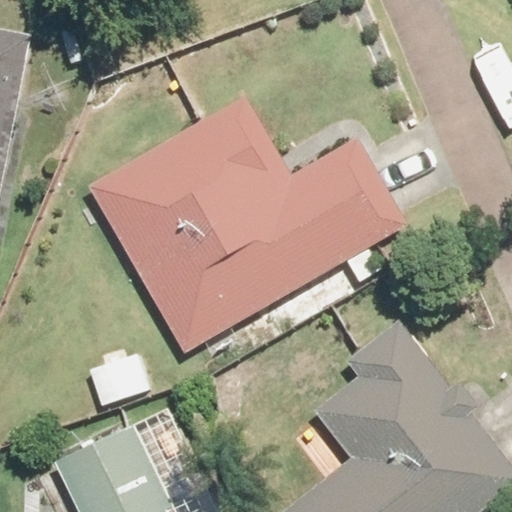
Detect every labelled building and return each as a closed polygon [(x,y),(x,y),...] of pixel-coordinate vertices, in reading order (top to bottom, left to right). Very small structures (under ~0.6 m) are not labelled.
[(0,273),(46,40),(0,31),(0,273)] [(261,97),(103,186),(197,351),(415,227),(368,145),(308,180),(261,97)] [(365,459),(296,511),(497,511),(511,501),(511,458),(483,422),(497,411),(475,382),(462,392),(414,330),(367,366),(376,376),(329,413),(365,459)] [(151,358),(99,373),(111,412),(162,397),(151,358)] [(89,511),(185,511),(146,427),(67,464),(89,511)]
